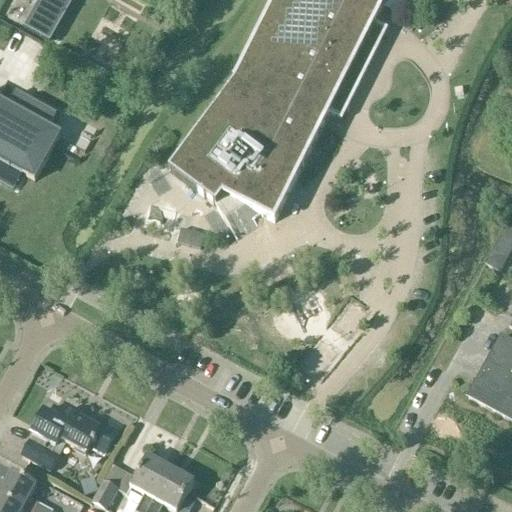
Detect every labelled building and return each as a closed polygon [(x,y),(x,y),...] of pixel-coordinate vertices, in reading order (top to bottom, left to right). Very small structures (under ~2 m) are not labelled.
[(75,0),(27,0),(30,1),(31,0),(40,0),(23,31),(50,46),(75,0)] [(278,0),(236,85),(169,175),(216,210),(225,224),(245,211),(260,218),(274,225),(330,116),(341,121),(385,34),(374,28),(380,15),(381,13),(390,0),(278,0)] [(0,164),(32,182),(35,184),(59,139),(48,133),(56,119),(16,97),(8,111),(0,106),(0,164)] [(485,267),(499,275),(511,251),(511,232),(507,229),(485,267)] [(204,239),(181,233),(177,246),(200,253),(204,239)] [(473,392),(468,401),(511,424),(511,324),(510,329),(509,330),(511,331),(511,345),(501,340),(473,392)] [(96,432),(64,415),(59,423),(44,415),(31,439),(42,444),(39,449),(30,445),(22,461),(50,476),(65,447),(86,459),(91,449),(105,457),(117,435),(100,425),(96,432)] [(137,511),(149,511),(171,473),(148,460),(130,492),(144,500),(137,511)] [(171,473),(149,511),(161,511),(162,510),(166,511),(179,511),(186,501),(194,486),(171,473)] [(0,499),(23,511),(47,511),(29,502),(35,490),(12,477),(0,499)] [(108,511),(118,493),(103,485),(91,507),(100,511),(108,511)] [(23,511),(0,499),(0,511),(23,511)] [(189,511),(193,505),(186,501),(179,511),(189,511)]
